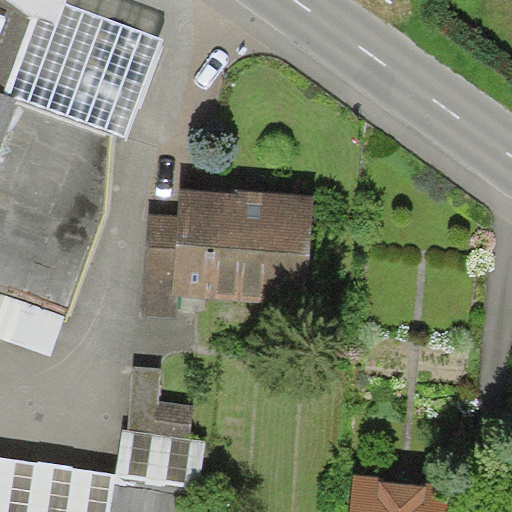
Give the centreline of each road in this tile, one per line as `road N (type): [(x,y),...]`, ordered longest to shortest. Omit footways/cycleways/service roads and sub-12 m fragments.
road 1 (unknown): [(184,0),(149,86),(81,359),(63,402),(31,416),(0,412)]
road 2 (primary): [(294,0),(511,156)]
